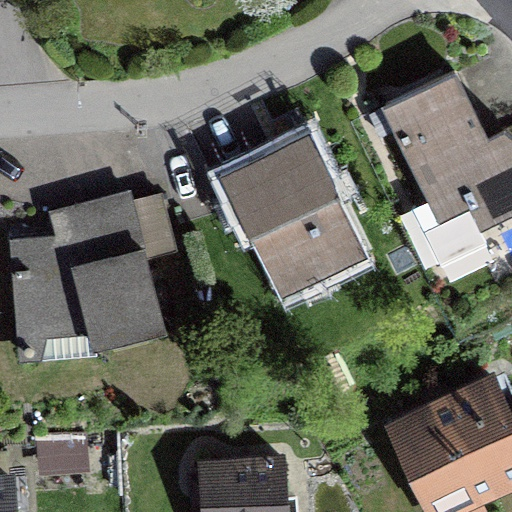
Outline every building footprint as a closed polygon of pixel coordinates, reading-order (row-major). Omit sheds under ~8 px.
[(488,126),(455,62),(380,96),(383,103),(368,110),(380,134),(395,127),(427,195),(408,204),(437,260),(439,259),(442,263),(450,280),(495,257),(481,226),(511,211),(511,127),(505,119),(488,126)] [(220,165),(279,291),(369,249),(311,123),(220,165)] [(25,356),(31,353),(32,358),(98,352),(95,341),(112,337),(114,345),(149,336),(147,328),(167,323),(149,256),(178,248),(162,187),(133,194),(131,185),(49,205),(55,230),(9,233),(18,349),(20,354),(25,356)] [(383,413),(429,511),(471,511),(488,504),(483,495),(511,481),(511,395),(496,361),(383,413)] [(39,472),(91,467),(87,425),(36,429),(39,472)] [(196,451),(201,511),(299,511),(298,495),(291,495),(286,444),(196,451)] [(0,511),(19,511),(17,465),(8,465),(7,447),(0,447),(0,511)]
